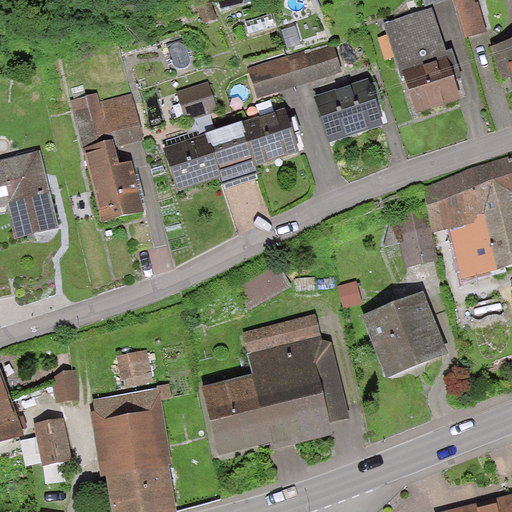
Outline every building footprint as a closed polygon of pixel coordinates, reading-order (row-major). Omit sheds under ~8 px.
[(208,0),(195,4),(201,21),(214,16),(208,0)] [(452,0),(464,34),(481,28),(471,0),(452,0)] [(421,3),(379,18),(395,63),(441,47),(425,2),(421,3)] [(511,26),(488,36),(500,68),(506,65),(511,81),(511,26)] [(330,42),(246,66),(254,93),(338,68),(330,42)] [(443,54),(398,68),(411,110),(456,95),(443,54)] [(206,78),(173,88),(181,116),(214,106),(206,78)] [(367,79),(313,96),(328,140),(381,123),(367,79)] [(107,88),(68,99),(100,218),(136,209),(120,148),(113,150),(111,141),(138,134),(128,98),(111,102),(107,88)] [(237,124),(250,163),(301,146),(288,107),(237,124)] [(197,122),(199,128),(215,175),(219,185),(254,173),(250,163),(237,124),(232,110),(197,122)] [(199,128),(158,142),(174,189),(215,175),(199,128)] [(41,146),(0,156),(0,206),(10,204),(18,236),(61,225),(41,146)] [(511,152),(418,182),(432,227),(446,223),(461,272),(511,256),(511,209),(507,193),(511,191),(511,152)] [(419,207),(389,214),(401,262),(431,255),(419,207)] [(350,276),(330,283),(336,301),(356,294),(350,276)] [(415,283),(361,303),(384,369),(439,349),(415,283)] [(245,370),(198,382),(215,447),(342,415),(322,335),(313,337),(308,316),(236,334),(245,370)] [(145,347),(120,352),(126,383),(151,379),(145,347)] [(0,365),(0,436),(22,429),(0,365)] [(71,365),(50,369),(56,400),(77,395),(71,365)] [(156,388),(93,396),(103,466),(108,465),(114,511),(150,511),(172,509),(156,388)] [(39,434),(26,436),(30,459),(71,452),(64,414),(36,419),(39,434)] [(511,511),(511,494),(447,511),(511,511)]
